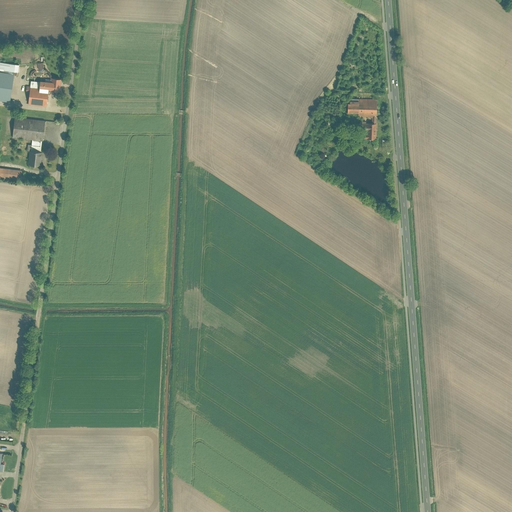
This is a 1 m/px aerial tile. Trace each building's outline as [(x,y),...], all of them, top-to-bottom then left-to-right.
[(16,63),(0,61),(0,69),(15,72),(16,63)] [(12,74),(0,71),(0,99),(7,101),(12,74)] [(57,89),(58,78),(50,77),(50,81),(49,89),(57,89)] [(49,89),(50,81),(37,80),(37,87),(47,88),(49,89)] [(29,87),(27,103),(46,105),(47,88),(37,87),(29,87)] [(44,120),(13,117),(11,137),(42,140),(44,120)] [(376,139),(376,122),(363,122),(363,139),(376,139)] [(42,152),(30,151),(28,165),(40,166),(42,152)] [(20,169),(0,166),(0,176),(19,179),(20,169)]
